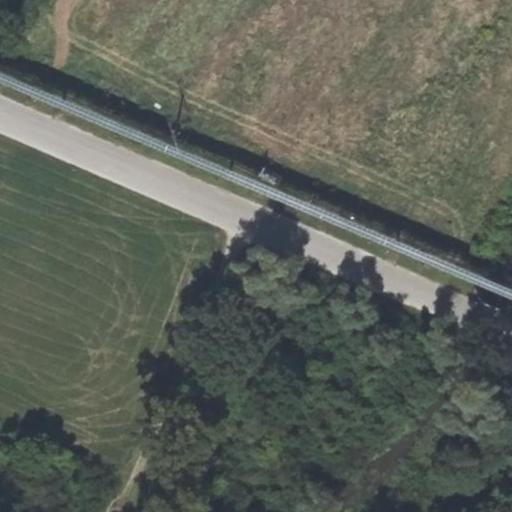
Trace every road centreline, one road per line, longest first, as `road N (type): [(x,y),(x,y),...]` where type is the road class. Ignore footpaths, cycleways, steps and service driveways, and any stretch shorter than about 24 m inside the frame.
road 1 (unclassified): [(0,112),(511,331)]
road 2 (track): [(127,511),(240,215)]
